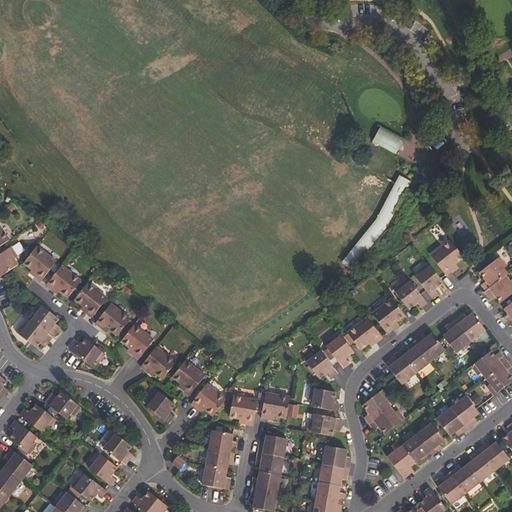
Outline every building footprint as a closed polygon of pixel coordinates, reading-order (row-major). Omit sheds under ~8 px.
[(406,143),(382,129),(374,144),(398,157),(401,152),(404,146),(406,143)] [(378,222),(344,265),(352,272),(390,227),(412,184),(400,178),(378,222)] [(0,245),(10,239),(0,225),(0,245)] [(464,258),(450,240),(430,256),(446,276),(453,271),(452,270),(457,265),(456,264),(464,258)] [(0,276),(11,269),(18,264),(15,259),(19,256),(12,246),(8,249),(7,248),(0,253),(0,276)] [(38,278),(41,281),(57,261),(37,246),(24,262),(23,263),(31,270),(31,271),(35,275),(35,276),(38,278)] [(491,263),(484,269),(479,273),(486,281),(481,285),(486,291),(506,275),(508,274),(504,268),(507,266),(500,257),(491,263)] [(444,283),(428,263),(419,270),(422,273),(416,278),(432,299),(439,294),(436,290),(444,283)] [(62,265),(46,285),(53,290),(54,289),(59,293),(60,292),(68,299),(71,294),(72,293),(82,281),(62,265)] [(506,275),(486,291),(484,292),(489,299),(492,297),(492,295),(496,295),(497,296),(495,296),(501,303),(511,294),(511,279),(510,281),(506,275)] [(108,297),(89,282),(74,299),(83,306),(82,307),(87,312),(86,313),(92,318),(108,297)] [(427,303),(411,282),(405,286),(403,283),(393,290),(396,293),(409,310),(417,304),(421,308),(427,303)] [(393,328),(398,323),(397,322),(405,316),(392,298),(372,314),(388,334),(394,329),(393,328)] [(31,320),(52,337),(57,330),(53,327),(55,324),(59,319),(59,318),(39,303),(32,312),(36,315),(31,320)] [(103,327),(108,331),(108,330),(117,336),(132,318),(111,303),(95,323),(102,328),(103,327)] [(455,321),(471,342),(486,330),(473,313),(467,317),(466,315),(462,318),(461,316),(455,321)] [(383,338),(367,318),(347,333),(360,350),(369,344),(370,345),(375,341),(376,343),(383,338)] [(43,340),(47,343),(52,337),(31,320),(27,326),(24,323),(17,332),(19,334),(36,348),(40,343),(43,340)] [(456,354),(471,342),(455,321),(449,325),(450,327),(446,330),(448,332),(443,336),(456,354)] [(134,353),(132,355),(139,359),(154,340),(134,324),(121,341),(129,348),(128,349),(134,353)] [(346,359),(354,352),(338,332),(329,339),(332,343),(326,347),(340,365),(343,369),(350,363),(346,359)] [(414,341),(431,362),(446,350),(432,333),(427,337),(426,335),(422,338),(421,336),(414,341)] [(71,351),(83,360),(92,367),(96,361),(99,364),(106,354),(91,342),(86,339),(79,347),(75,343),(71,348),(71,351)] [(403,356),(416,373),(431,362),(414,341),(408,345),(410,347),(406,350),(408,352),(403,356)] [(148,370),(153,374),(154,373),(163,380),(177,362),(156,347),(143,363),(141,366),(142,368),(147,371),(148,370)] [(332,378),(338,373),(321,351),(316,355),(313,351),(304,359),(306,363),(319,380),(327,373),(332,378)] [(483,357),(471,366),(478,376),(482,373),(486,378),(507,362),(502,355),(498,359),(491,351),(483,357)] [(397,378),(402,385),(416,373),(403,356),(398,360),(397,358),(393,360),(392,358),(385,364),(397,378)] [(184,390),(190,396),(206,375),(185,360),(172,377),(180,384),(179,385),(185,389),(184,390)] [(486,386),(494,395),(511,381),(511,376),(508,372),(511,368),(511,367),(507,362),(486,378),(490,384),(486,386)] [(191,403),(198,408),(199,407),(204,411),(205,410),(213,416),(226,399),(227,398),(207,383),(195,399),(191,403)] [(312,407),(339,412),(340,404),(334,403),(336,392),(314,388),(311,388),(309,399),(313,400),(312,407)] [(152,401),(148,407),(165,420),(169,424),(174,417),(170,413),(176,405),(156,389),(149,399),(152,401)] [(369,423),(390,407),(386,401),(389,398),(382,389),(362,405),(369,414),(364,418),(369,423)] [(74,417),(81,407),(61,391),(61,392),(57,396),(53,392),(45,403),(49,407),(67,420),(71,414),(74,417)] [(276,417),(286,419),(289,403),(290,397),(265,393),(262,413),(261,418),(269,419),(269,418),(276,419),(276,417)] [(246,422),(245,423),(254,425),(258,400),(258,399),(233,395),(229,417),(240,419),(239,420),(246,422)] [(466,396),(451,408),(467,428),(474,424),(472,422),(476,419),(474,417),(479,413),(476,409),(466,396)] [(49,429),(56,420),(36,404),(29,414),(24,410),(19,415),(41,432),(46,426),(49,429)] [(289,406),(288,419),(298,419),(298,406),(289,406)] [(395,412),(390,407),(369,423),(373,429),(378,426),(385,434),(390,430),(404,419),(405,419),(398,410),(395,412)] [(451,408),(437,419),(450,436),(455,432),(457,434),(460,431),(461,433),(467,428),(451,408)] [(308,432),(332,436),(333,431),(340,432),(342,419),(336,418),(315,414),(314,421),(310,420),(308,432)] [(33,442),(37,437),(16,420),(11,427),(15,431),(9,439),(26,453),(29,455),(36,445),(33,442)] [(431,423),(417,435),(433,455),(439,450),(438,449),(441,446),(440,444),(445,440),(431,423)] [(511,451),(511,423),(507,428),(510,432),(502,439),(511,451)] [(212,430),(209,448),(235,453),(236,446),(234,446),(235,441),(232,441),(234,434),(212,430)] [(126,455),(132,447),(120,437),(112,431),(105,441),(108,443),(104,449),(121,462),(125,465),(130,459),(126,455)] [(258,452),(284,457),(287,439),(266,435),(265,441),(262,441),(262,445),(259,445),(258,452)] [(417,435),(402,446),(415,463),(421,459),(422,461),(426,458),(427,460),(433,455),(417,435)] [(479,450),(495,471),(510,459),(497,442),(492,446),(490,444),(486,446),(485,445),(479,450)] [(323,464),(349,469),(350,461),(348,461),(349,457),(346,456),(347,449),(326,446),(323,464)] [(415,463),(402,446),(388,458),(403,478),(410,473),(409,472),(412,469),(411,467),(415,463)] [(209,448),(206,467),(227,471),(228,465),(231,465),(231,461),(233,461),(235,453),(209,448)] [(5,467),(22,480),(33,466),(12,449),(7,456),(9,458),(6,461),(8,463),(5,467)] [(481,482),(495,471),(479,450),(473,454),(474,456),(470,459),(472,461),(467,465),(481,482)] [(112,476),(118,468),(98,452),(91,461),(94,464),(89,470),(111,486),(116,479),(112,476)] [(260,471),(281,475),(284,457),(258,452),(257,460),(259,461),(258,465),(261,465),(260,471)] [(172,464),(180,470),(186,462),(178,456),(172,464)] [(320,482),(341,486),(342,480),(345,481),(346,476),(348,477),(349,469),(323,464),(320,482)] [(466,494),(481,482),(467,465),(463,469),(461,466),(457,469),(456,468),(450,472),(466,494)] [(0,486),(11,495),(22,480),(5,467),(1,472),(0,471),(0,486)] [(206,467),(203,485),(228,490),(230,482),(228,482),(229,477),(226,477),(227,471),(206,467)] [(252,489),(278,493),(281,475),(260,471),(259,478),(256,477),(255,481),(253,481),(252,486),(252,488),(252,489)] [(452,505),(466,494),(450,472),(444,477),(445,479),(442,482),(443,484),(438,488),(452,505)] [(102,497),(107,491),(85,474),(81,480),(78,477),(71,487),(91,502),(97,494),(102,497)] [(316,500),(342,505),(344,497),(342,497),(342,493),(339,492),(341,486),(320,482),(316,500)] [(0,508),(11,495),(0,486),(0,508)] [(443,511),(446,509),(430,488),(423,493),(427,498),(419,504),(424,511),(443,511)] [(275,511),(278,493),(252,489),(251,489),(251,491),(250,496),(252,497),(251,501),(254,501),(253,508),(275,511)] [(149,491),(144,497),(142,499),(137,496),(132,503),(143,511),(164,511),(169,507),(149,491)] [(85,511),(88,509),(68,492),(56,507),(62,511),(85,511)] [(339,511),(341,511),(342,505),(316,500),(313,511),(338,511),(339,511)]
